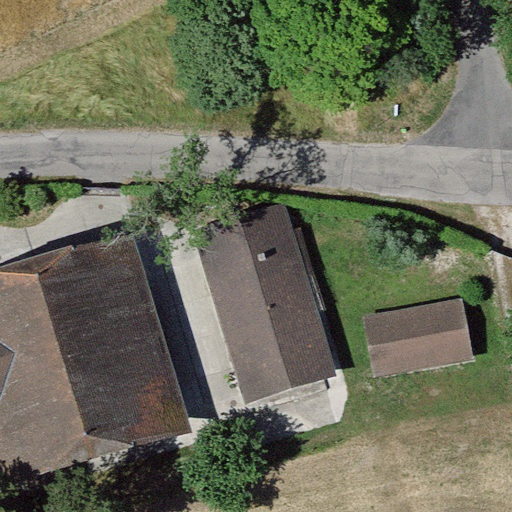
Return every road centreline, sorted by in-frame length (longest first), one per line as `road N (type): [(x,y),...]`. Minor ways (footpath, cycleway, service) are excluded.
road 1 (residential): [(499,178),(67,157),(0,163)]
road 2 (unclassified): [(457,0),(488,99),(499,178)]
